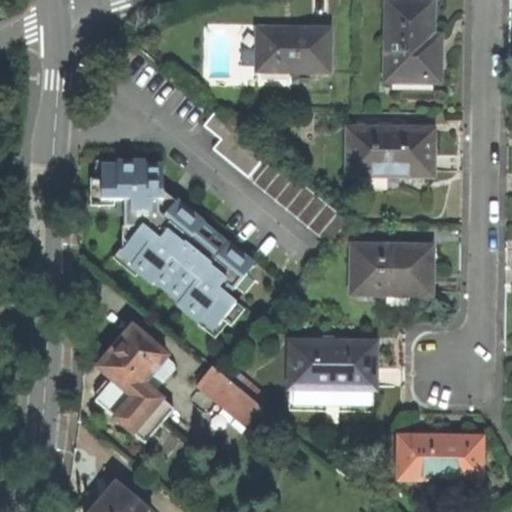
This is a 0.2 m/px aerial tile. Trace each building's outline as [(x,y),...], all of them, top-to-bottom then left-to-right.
[(382,0),(381,86),(441,87),(442,33),(436,33),(436,0),(382,0)] [(259,37),(258,77),(330,77),(331,33),(308,33),(291,32),(291,37),(259,37)] [(216,112),(203,129),(222,144),(214,154),(249,182),(270,157),(216,112)] [(436,125),(347,124),(347,177),(435,177),(436,125)] [(166,160),(92,162),(93,207),(129,206),(129,212),(129,227),(148,223),(155,229),(162,220),(160,205),(168,205),(166,160)] [(277,161),(257,184),(331,247),(351,224),(277,161)] [(179,203),(165,222),(194,244),(242,282),(247,275),(257,263),(179,203)] [(148,223),(117,262),(212,337),(238,304),(230,298),(236,290),(242,282),(194,244),(165,222),(162,220),(155,229),(148,223)] [(349,241),(348,296),(434,298),(435,243),(349,241)] [(257,283),(247,275),(242,282),(236,290),(246,297),(257,283)] [(247,311),(238,304),(212,337),(217,341),(227,327),(232,331),(247,311)] [(145,449),(164,427),(134,401),(167,361),(133,331),(118,348),(111,356),(105,355),(99,362),(102,367),(99,371),(113,384),(95,405),(145,449)] [(288,337),(288,391),(377,392),(378,338),(288,337)] [(264,413),(213,371),(198,388),(249,430),(264,413)] [(441,440),(400,440),(400,482),(481,482),(482,441),(441,440)] [(145,511),(115,488),(97,511),(95,511),(145,511)]
